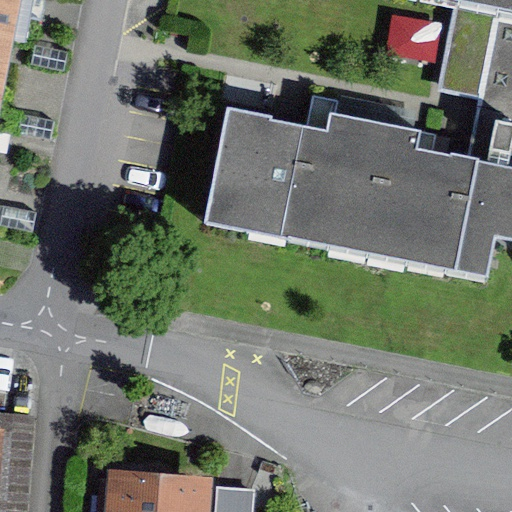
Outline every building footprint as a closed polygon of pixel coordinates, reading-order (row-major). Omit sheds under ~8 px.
[(0,0),(0,94),(11,41),(26,44),(34,0),(0,0)] [(511,0),(460,0),(442,89),(511,103),(511,0)] [(35,46),(31,66),(64,73),(68,52),(35,46)] [(311,94),(304,127),(430,152),(434,134),(333,113),(336,99),(311,94)] [(511,184),(267,134),(270,117),(228,108),(207,211),(490,268),(496,238),(511,241),(511,184)] [(22,115),(18,135),(51,142),(55,122),(22,115)] [(4,206),(0,225),(0,226),(33,233),(37,213),(4,206)] [(196,511),(198,488),(102,481),(99,511),(196,511)]
